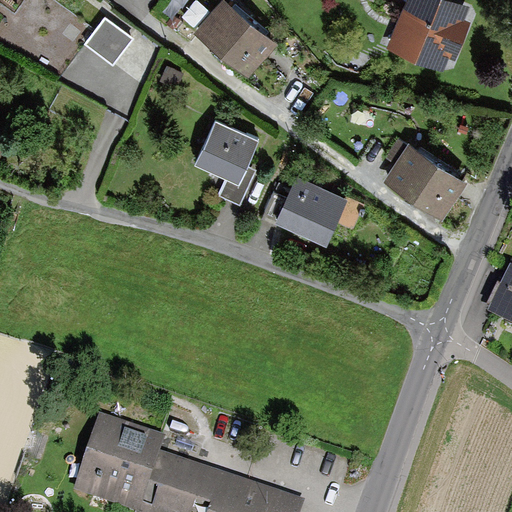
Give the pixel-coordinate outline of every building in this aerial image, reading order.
[(249,74),(279,38),(231,0),(219,0),(195,30),(249,74)] [(471,2),(466,0),(406,0),(388,47),(444,69),(450,55),(456,57),(472,18),(466,16),(471,2)] [(135,35),(106,14),(85,42),(114,64),(135,35)] [(216,116),(196,160),(227,174),(219,193),(241,203),(258,167),(248,162),(260,137),(216,116)] [(444,216),(469,177),(409,139),(384,178),(444,216)] [(349,193),(348,195),(297,172),(291,186),(278,180),(261,218),(277,225),(279,219),(328,242),(338,220),(354,227),(366,200),(349,193)] [(511,268),(488,314),(511,326),(511,268)] [(302,511),(306,501),(161,452),(166,437),(101,415),(74,493),(132,511),(302,511)] [(66,447),(59,474),(77,479),(85,452),(66,447)]
